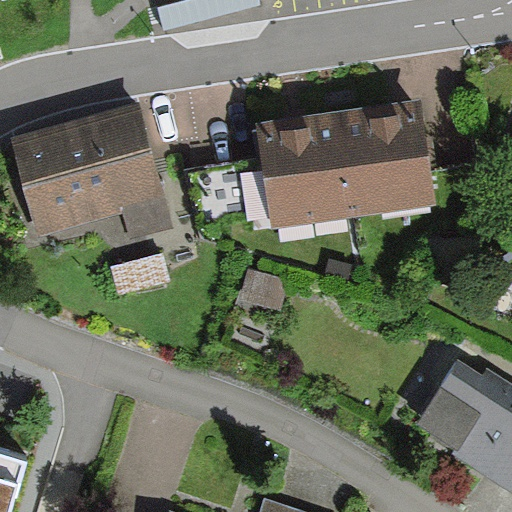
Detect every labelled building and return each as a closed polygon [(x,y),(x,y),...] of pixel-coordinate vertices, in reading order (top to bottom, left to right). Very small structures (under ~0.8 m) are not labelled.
[(0,0),(0,14),(45,0),(0,0)] [(262,113),(277,218),(437,195),(423,90),(262,113)] [(18,132),(43,229),(124,208),(129,230),(174,219),(144,101),(18,132)] [(511,130),(500,173),(511,175),(511,130)] [(422,416),(511,471),(511,366),(469,340),(422,416)] [(16,511),(31,463),(0,454),(0,511),(16,511)] [(325,511),(266,493),(260,511),(325,511)]
